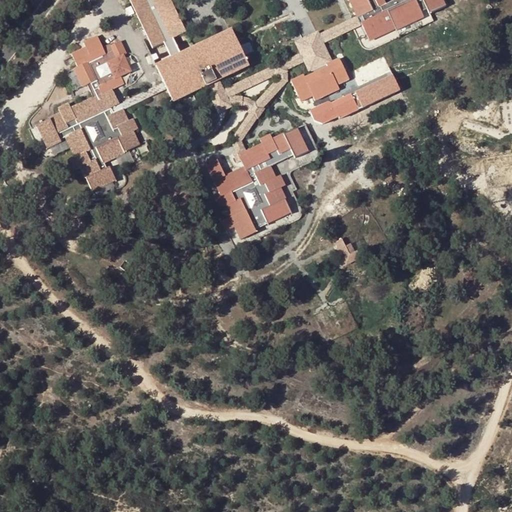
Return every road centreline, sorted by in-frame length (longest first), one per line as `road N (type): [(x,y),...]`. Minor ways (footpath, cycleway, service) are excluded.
road 1 (track): [(473,467),(400,442),(362,447),(269,415),(190,412),(59,303),(0,223)]
road 2 (track): [(459,511),(511,369)]
